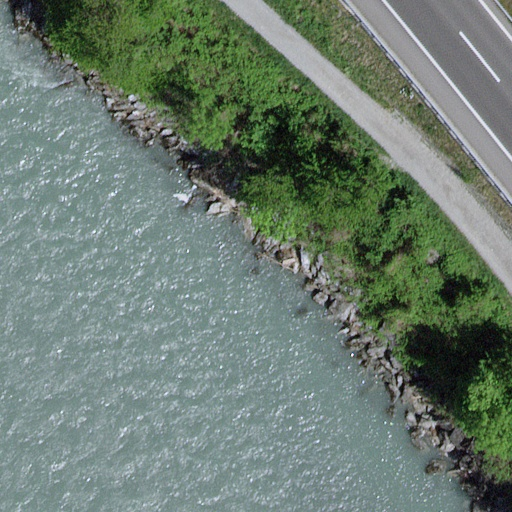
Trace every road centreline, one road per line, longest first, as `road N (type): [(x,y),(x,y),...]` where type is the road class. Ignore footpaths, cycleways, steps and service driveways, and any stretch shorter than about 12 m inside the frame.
road 1 (track): [(511,277),(356,100),(242,0)]
road 2 (motorway): [(429,0),(511,105)]
